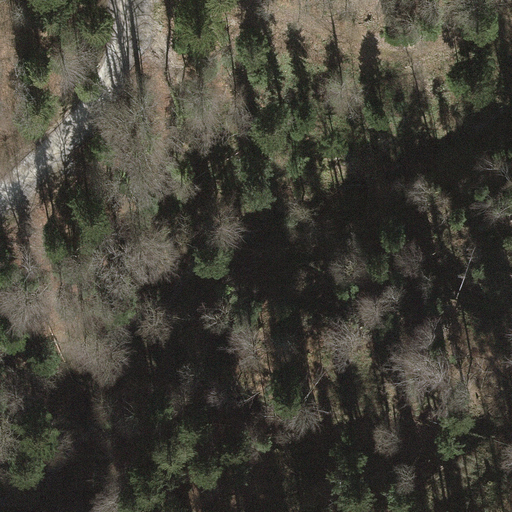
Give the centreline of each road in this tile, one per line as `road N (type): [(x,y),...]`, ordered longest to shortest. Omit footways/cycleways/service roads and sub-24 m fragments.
road 1 (track): [(511,44),(392,58),(237,0)]
road 2 (unclassified): [(0,194),(107,82),(129,0)]
